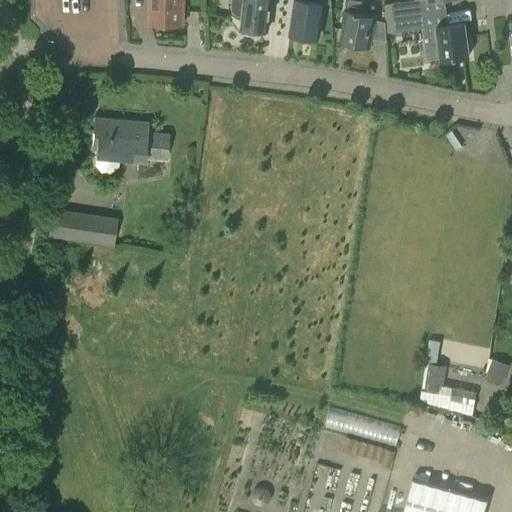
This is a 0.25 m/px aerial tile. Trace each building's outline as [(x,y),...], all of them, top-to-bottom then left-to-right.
[(149,0),(149,23),(183,24),(183,0),(149,0)] [(267,30),(270,0),(231,0),(231,7),(233,12),(237,15),(243,15),(241,27),(267,30)] [(318,39),(323,3),(332,5),(331,0),(294,0),(289,34),(302,36),(304,39),(311,40),(314,38),(318,39)] [(374,19),(375,15),(362,13),(363,5),(364,0),(346,0),(346,2),(348,3),(347,10),(345,9),(342,21),(344,22),(340,41),(354,44),(355,47),(362,48),(365,46),(369,47),(370,38),(386,41),(385,21),(374,19)] [(445,0),(414,0),(414,1),(391,4),(393,18),(447,10),(445,0)] [(469,55),(465,22),(448,24),(447,10),(393,18),(395,32),(427,27),(430,45),(439,44),(440,59),(443,58),(444,62),(453,61),(453,57),(469,55)] [(93,163),(99,171),(109,171),(116,165),(117,151),(142,153),(142,156),(165,158),(168,133),(144,131),(145,122),(93,118),(90,149),(95,149),(93,163)] [(88,216),(78,214),(52,210),(48,234),(75,238),(85,239),(98,241),(102,218),(88,216)] [(509,364),(492,358),(485,378),(502,384),(509,364)] [(472,414),(476,390),(443,385),(446,365),(425,362),(419,401),(472,414)] [(328,408),(324,425),(397,442),(401,424),(328,408)] [(482,511),(487,494),(414,477),(406,511),(380,511),(375,511),(374,511),(482,511)]
